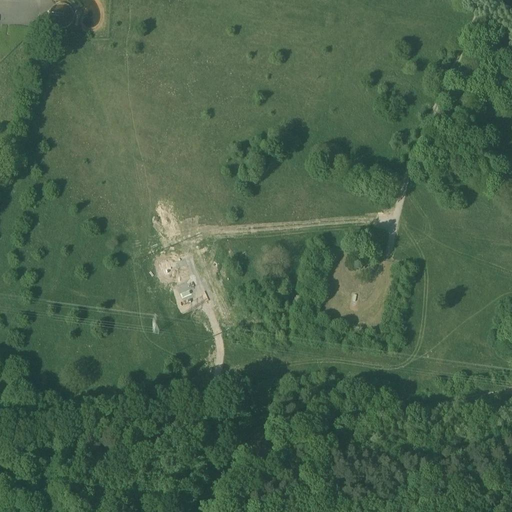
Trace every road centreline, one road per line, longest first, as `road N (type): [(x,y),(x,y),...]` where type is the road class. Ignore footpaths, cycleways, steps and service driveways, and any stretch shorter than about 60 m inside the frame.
road 1 (track): [(0,474),(511,393)]
road 2 (track): [(395,231),(422,129),(465,51),(482,0)]
